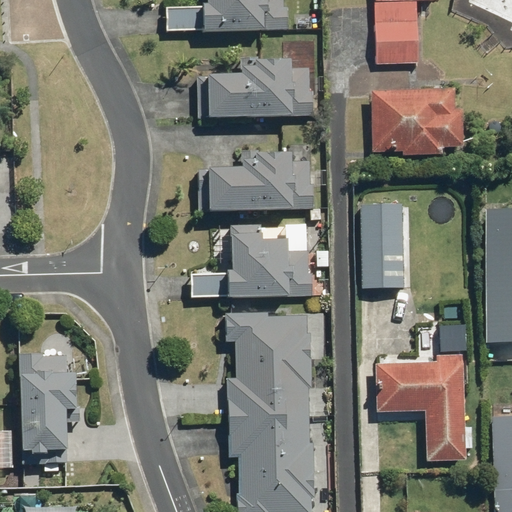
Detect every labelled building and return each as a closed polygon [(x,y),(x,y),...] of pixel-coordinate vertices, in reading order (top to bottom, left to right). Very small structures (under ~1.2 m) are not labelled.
[(208,0),(209,8),(165,9),(166,34),(288,32),(288,9),(284,9),(283,0),(208,0)] [(434,0),(375,0),(377,66),(418,65),(417,3),(435,3),(434,0)] [(241,77),(197,78),(198,121),(314,118),(314,93),(310,93),(310,70),(292,70),(292,62),(259,63),(259,59),(241,59),(241,77)] [(455,90),(371,93),(373,155),(403,154),(403,158),(443,156),(443,149),(464,149),(463,111),(456,111),(455,90)] [(242,170),(198,171),(199,214),(315,211),(314,186),(310,186),(310,163),(292,163),(292,155),(259,156),(259,152),(241,152),(242,170)] [(402,206),(360,207),(363,291),(405,290),(402,206)] [(511,211),(486,212),(486,345),(511,345),(511,211)] [(228,299),(228,300),(314,298),(313,275),(309,275),(308,253),(307,253),(307,226),(286,226),(286,242),(263,243),(262,237),(261,237),(261,227),(232,228),(232,273),(227,273),(228,275),(190,276),(191,300),(228,299)] [(311,511),(312,500),(315,500),(314,445),(310,445),(309,391),(313,391),(312,335),(308,336),(307,318),(268,319),(268,315),(225,316),(226,344),(235,344),(236,380),(227,380),(229,459),(238,459),(239,496),(237,496),(237,511),(311,511)] [(43,355),(19,356),(23,465),(68,464),(67,412),(77,412),(76,376),(67,376),(67,358),(43,359),(43,355)] [(437,365),(374,366),(376,414),(425,413),(426,463),(466,462),(463,357),(436,358),(437,365)] [(511,511),(511,417),(492,418),(493,511),(511,511)]
